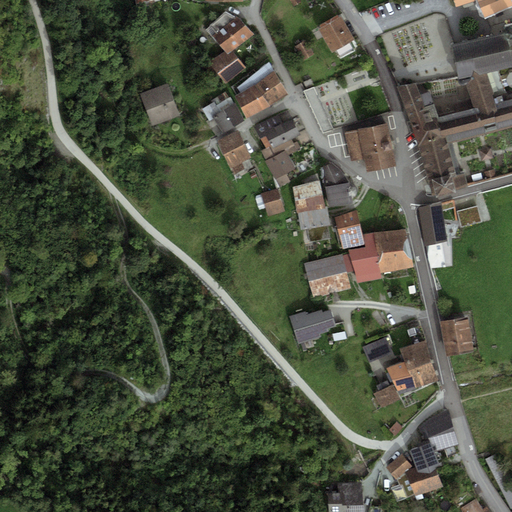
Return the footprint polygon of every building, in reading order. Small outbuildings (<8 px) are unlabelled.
[(511,2),(511,0),(453,0),(456,8),(477,0),(485,18),(511,5),(511,2)] [(255,35),(236,17),(235,19),(226,13),(210,26),(217,34),(213,37),(225,52),(228,55),(232,51),(255,35)] [(341,15),(318,28),(332,52),(336,50),(349,42),(355,39),(341,15)] [(507,33),(452,46),(458,79),(465,78),(487,72),(511,66),(511,26),(510,27),(507,30),(507,33)] [(307,40),(293,48),(301,63),(315,55),(307,40)] [(349,42),(336,50),(341,57),(354,50),(349,42)] [(246,68),(232,51),(228,55),(225,52),(208,63),(226,85),(246,68)] [(274,71),(254,85),(271,106),(289,95),(274,71)] [(465,78),(458,79),(459,84),(460,85),(462,86),(464,86),(467,85),(474,109),(438,117),(434,103),(425,107),(417,85),(416,82),(397,86),(407,112),(419,148),(432,196),(469,186),(465,173),(456,175),(447,145),(511,126),(511,99),(496,104),(487,72),(465,78)] [(168,83),(140,94),(153,127),(180,116),(168,83)] [(271,106),(254,85),(234,96),(247,120),(271,106)] [(334,131),(314,88),(304,92),(324,135),(334,131)] [(213,116),(218,126),(212,130),(217,137),(223,134),(244,121),(234,104),(213,116)] [(278,115),(254,126),(265,149),(272,146),(273,148),(291,139),(300,135),(292,119),(283,123),(278,115)] [(396,167),(387,124),(358,130),(358,132),(345,134),(351,163),(364,161),(366,173),(396,167)] [(251,158),(238,131),(217,141),(230,168),(232,167),(235,173),(245,169),(242,162),(251,158)] [(294,144),(291,139),(273,148),(272,146),(265,149),(261,152),(266,161),(286,151),(288,155),(301,148),(298,142),(294,144)] [(479,150),(482,161),(494,158),(491,147),(479,150)] [(266,161),(275,180),(279,188),(291,182),(286,174),(295,169),(288,155),(286,151),(266,161)] [(345,176),(331,163),(323,168),(324,176),(330,187),(349,183),(345,176)] [(493,170),(484,172),(486,179),(495,177),(493,170)] [(320,181),(292,187),(296,214),(298,213),(325,209),(325,207),(320,181)] [(329,208),(353,204),(351,197),(354,196),(355,195),(357,193),(357,192),(356,189),(355,188),(352,187),(350,187),(349,183),(330,187),(326,188),(329,208)] [(278,188),(261,194),(268,216),(285,211),(278,188)] [(442,203),(443,211),(455,210),(455,202),(442,203)] [(441,204),(418,208),(425,245),(448,241),(441,204)] [(477,206),(457,212),(461,228),(481,223),(477,206)] [(327,207),(325,207),(325,209),(298,213),(301,231),(308,229),(310,242),(330,239),(328,227),(330,226),(327,207)] [(364,245),(356,211),(335,218),(343,250),(364,245)] [(406,229),(374,233),(381,274),(414,267),(406,229)] [(381,274),(374,233),(363,235),(366,247),(349,250),(350,254),(354,271),(357,284),(381,279),(381,274)] [(342,254),(304,264),(314,299),(351,288),(347,273),(342,256),(342,254)] [(347,273),(354,271),(350,254),(342,256),(347,273)] [(306,312),(289,317),(297,344),(320,338),(319,334),(328,331),(327,328),(335,326),(331,310),(322,313),(322,310),(307,315),(306,312)] [(474,352),(468,317),(440,322),(446,356),(474,352)] [(333,334),(334,341),(346,339),(345,332),(333,334)] [(393,352),(386,337),(363,347),(369,362),(393,352)] [(426,341),(400,350),(404,361),(386,369),(394,385),(400,398),(438,381),(426,341)] [(381,408),(400,398),(394,385),(390,386),(387,380),(376,386),(379,392),(375,395),(381,408)] [(458,445),(448,409),(428,419),(419,429),(420,434),(427,432),(431,443),(434,451),(458,445)] [(403,427),(396,421),(389,431),(395,436),(403,427)] [(431,443),(410,451),(416,468),(418,473),(435,467),(439,466),(434,451),(431,443)] [(402,454),(386,467),(396,479),(412,466),(402,454)] [(511,483),(496,454),(484,460),(511,510),(511,509),(511,483)] [(416,468),(406,472),(398,480),(400,486),(406,498),(414,495),(415,497),(443,487),(435,467),(418,473),(416,468)] [(362,511),(362,483),(338,483),(338,493),(341,493),(341,511),(362,511)] [(396,501),(406,498),(400,486),(392,488),(396,501)] [(341,511),(341,493),(338,493),(328,493),(328,511),(341,511)] [(462,511),(483,511),(483,510),(477,500),(461,508),(462,511)]
